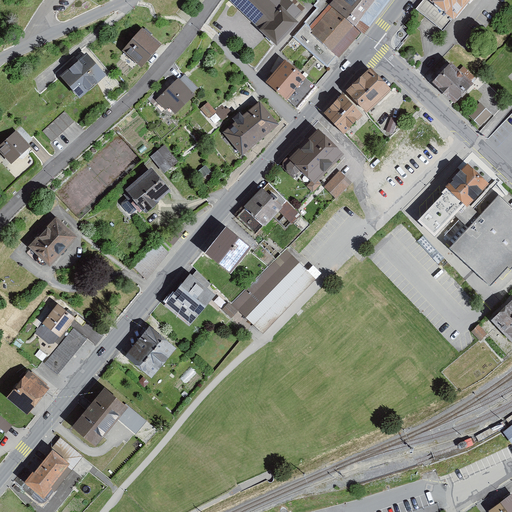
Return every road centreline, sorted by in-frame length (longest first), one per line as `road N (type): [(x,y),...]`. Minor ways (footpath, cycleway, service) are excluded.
road 1 (secondary): [(0,478),(369,43)]
road 2 (residential): [(0,217),(156,70),(212,0)]
road 3 (unclassified): [(511,173),(369,43)]
road 4 (unclassified): [(342,511),(428,486),(447,498),(511,467)]
